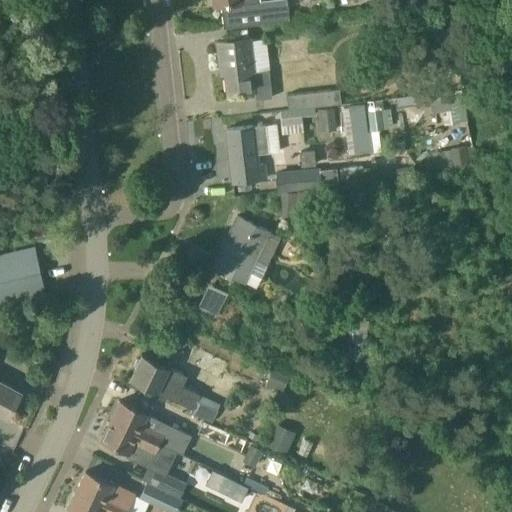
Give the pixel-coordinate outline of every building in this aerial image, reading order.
[(212,0),(213,7),(221,6),(223,28),(290,19),(287,0),(265,0),(261,1),(260,0),(212,0)] [(269,70),(254,71),(250,38),(217,41),(220,67),(225,67),(228,94),(255,91),(256,99),(272,97),(269,70)] [(339,88),(327,90),(329,105),(341,104),(339,88)] [(329,105),(327,90),(285,95),(287,110),(329,105)] [(428,96),(430,109),(441,107),(445,137),(465,134),(459,91),(428,96)] [(348,155),(373,152),(370,131),(368,112),(367,105),(342,109),(348,155)] [(319,132),(336,130),(334,109),(317,110),(319,132)] [(385,109),(368,112),(370,131),(388,128),(385,109)] [(279,115),(280,130),(302,129),(301,113),(279,115)] [(264,164),(257,165),(256,154),(268,152),(264,125),(252,126),(252,125),(227,128),(229,148),(233,147),(235,167),(231,167),(233,182),(266,178),(264,164)] [(301,150),(302,165),(315,164),(314,149),(301,150)] [(320,168),(277,173),(278,190),(321,185),(320,171),(320,168)] [(336,168),(320,170),(320,171),(321,185),(338,184),(336,168)] [(294,216),(296,193),(281,192),(279,215),(294,216)] [(223,271),(244,282),(269,231),(237,215),(219,252),(230,257),(223,271)] [(0,255),(0,304),(45,294),(34,247),(0,255)] [(193,409),(200,394),(182,385),(186,376),(142,354),(130,379),(193,409)] [(281,391),(289,374),(290,373),(275,366),(274,367),(266,384),(281,391)] [(0,414),(7,418),(21,392),(0,381),(0,414)] [(200,394),(193,409),(191,413),(212,422),(220,403),(200,394)] [(110,420),(159,444),(169,448),(174,436),(144,422),(148,414),(120,400),(110,420)] [(204,419),(198,430),(239,451),(245,440),(204,419)] [(159,444),(110,420),(101,439),(128,452),(126,456),(148,467),(159,444)] [(296,433),(276,423),(266,445),(286,454),(296,433)] [(255,466),(263,450),(250,444),(243,460),(255,466)] [(156,469),(149,483),(179,497),(185,484),(156,469)] [(76,490),(121,511),(126,511),(135,494),(86,471),(76,490)] [(242,501),(248,486),(238,481),(230,496),(242,501)] [(149,483),(147,482),(140,497),(171,511),(176,511),(183,499),(179,497),(149,483)] [(121,511),(76,490),(67,510),(71,511),(121,511)]
